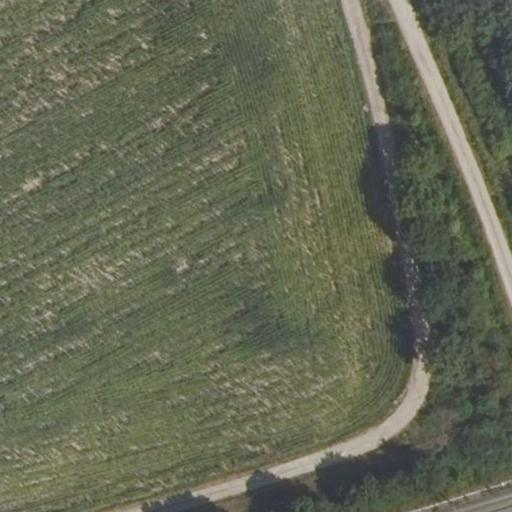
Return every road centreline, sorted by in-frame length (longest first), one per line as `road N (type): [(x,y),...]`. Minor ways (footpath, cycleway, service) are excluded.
road 1 (track): [(355,0),(421,330),(417,394),(362,443),(137,511)]
road 2 (track): [(396,0),(511,294)]
